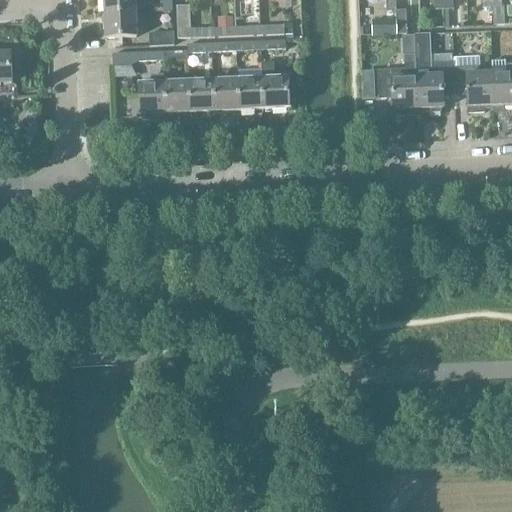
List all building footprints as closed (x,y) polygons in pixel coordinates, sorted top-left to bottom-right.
[(104,0),(105,15),(136,14),(135,0),(104,0)] [(171,0),(162,0),(163,13),(172,13),(171,0)] [(385,0),(386,13),(395,13),(394,0),(385,0)] [(394,0),(395,13),(396,13),(406,12),(405,0),(394,0)] [(443,0),(433,0),(434,11),(444,11),(443,0)] [(454,10),(453,0),(443,0),(444,11),(454,10)] [(493,8),(492,0),(481,0),(482,9),(493,8)] [(492,0),(493,8),(502,8),(501,0),(492,0)] [(189,7),(177,8),(178,40),(212,39),(212,30),(190,31),(189,7)] [(406,12),(396,13),(397,35),(407,35),(406,12)] [(136,14),(105,15),(106,39),(137,38),(136,14)] [(396,22),(372,23),(373,37),(396,36),(396,22)] [(260,28),(261,37),(284,36),(284,27),(260,28)] [(260,28),(236,29),(236,38),(261,37),(260,28)] [(236,29),(212,30),(212,39),(236,38),(236,29)] [(149,35),(150,48),(174,47),(173,34),(149,35)] [(430,35),(414,36),(415,57),(418,111),(429,111),(429,114),(441,114),(441,110),(443,110),(443,98),(455,97),(454,69),(454,64),(431,65),(430,35)] [(285,42),(261,43),(261,52),(286,51),(285,42)] [(261,43),(236,44),(237,53),(261,52),(261,43)] [(236,44),(213,45),(213,54),(237,53),(236,44)] [(213,45),(187,47),(188,53),(188,56),(213,54),(213,45)] [(188,53),(163,54),(164,63),(188,62),(188,56),(188,53)] [(138,64),(164,63),(163,54),(138,55),(138,64)] [(0,85),(10,85),(8,55),(0,55),(0,85)] [(406,71),(378,73),(379,100),(392,100),(393,112),(395,112),(395,116),(398,118),(405,118),(407,115),(407,112),(417,111),(418,111),(415,57),(405,57),(406,71)] [(511,66),(505,67),(505,62),(492,63),(492,75),(494,108),(511,107),(511,66)] [(264,112),(289,111),(287,79),(275,79),(274,64),(262,65),(262,80),(264,112)] [(478,68),(454,69),(455,97),(468,97),(469,115),(485,114),(484,108),(494,108),(492,75),(479,75),(478,68)] [(166,117),(165,85),(161,85),(161,77),(148,78),(148,86),(139,86),(140,102),(136,102),(132,106),(133,121),(137,124),(152,124),(156,119),(156,117),(166,117)] [(262,80),(238,81),(239,113),(264,112),(262,80)] [(238,81),(214,82),(215,114),(239,113),(238,81)] [(214,82),(189,84),(190,116),(193,116),(193,119),(195,121),(203,121),(206,118),(205,115),(215,114),(214,82)] [(189,84),(165,85),(166,117),(190,116),(189,84)]
